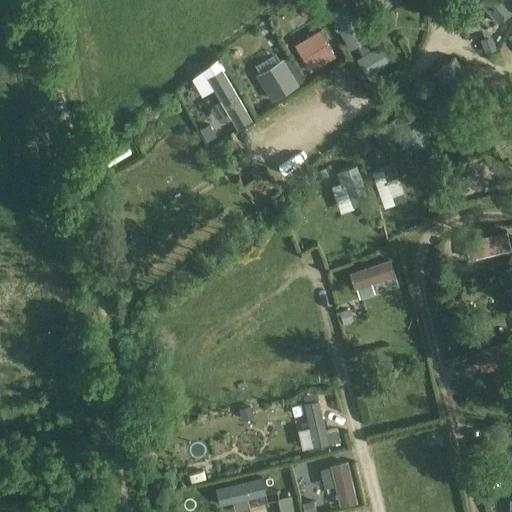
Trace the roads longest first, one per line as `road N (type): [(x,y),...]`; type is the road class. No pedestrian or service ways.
road 1 (track): [(125,511),(53,0)]
road 2 (track): [(126,428),(0,457)]
